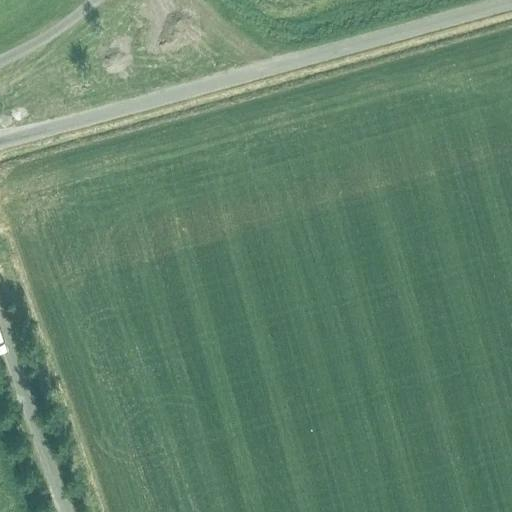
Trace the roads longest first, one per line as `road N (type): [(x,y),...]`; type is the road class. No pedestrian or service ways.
road 1 (unclassified): [(0,141),(511,1)]
road 2 (unclassified): [(67,511),(0,312)]
